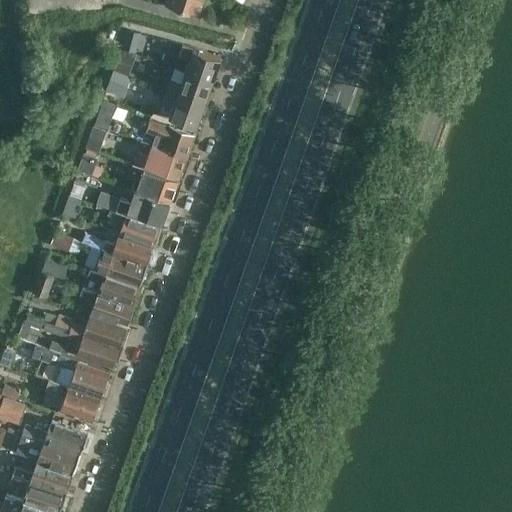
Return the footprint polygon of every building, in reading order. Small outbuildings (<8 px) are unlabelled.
[(25,0),(26,12),(38,11),(37,0),(25,0)] [(37,0),(38,11),(50,10),(49,0),(37,0)] [(49,0),(50,10),(62,9),(61,0),(49,0)] [(61,0),(62,9),(74,8),(73,0),(61,0)] [(198,14),(202,0),(166,0),(166,3),(198,14)] [(133,50),(137,32),(126,30),(121,47),(133,50)] [(185,69),(212,79),(220,56),(182,43),(178,54),(189,57),(185,69)] [(204,102),(212,79),(185,69),(181,81),(170,77),(166,88),(204,102)] [(196,125),(204,102),(166,88),(162,99),(173,103),(169,115),(196,125)] [(152,143),(186,155),(193,133),(149,118),(145,129),(156,133),(152,143)] [(178,176),(186,155),(152,143),(149,154),(139,150),(135,161),(143,164),(178,176)] [(82,151),(76,168),(91,174),(97,157),(82,151)] [(129,174),(141,178),(137,189),(170,201),(178,179),(144,167),(133,163),(129,174)] [(101,189),(96,202),(117,210),(126,213),(128,209),(163,222),(170,201),(137,189),(135,188),(131,200),(101,189)] [(74,216),(80,197),(69,193),(62,212),(74,216)] [(155,245),(161,226),(117,210),(110,229),(118,232),(155,245)] [(69,249),(73,237),(55,230),(50,242),(69,249)] [(105,239),(94,235),(94,234),(84,231),(81,240),(102,248),(111,252),(148,264),(155,245),(118,232),(115,242),(105,239)] [(141,283),(148,264),(111,252),(102,248),(96,267),(141,283)] [(45,256),(41,269),(49,272),(54,259),(45,256)] [(141,283),(96,267),(90,265),(87,273),(102,279),(98,290),(134,303),(141,283)] [(49,272),(41,269),(33,291),(45,295),(52,273),(49,272)] [(127,322),(134,303),(98,290),(83,285),(80,293),(81,294),(77,304),(127,322)] [(56,322),(70,327),(119,345),(126,325),(90,312),(86,324),(73,319),(73,317),(59,312),(56,322)] [(76,352),(112,364),(119,345),(70,327),(67,335),(80,340),(76,352)] [(106,380),(110,368),(64,352),(37,342),(34,352),(63,363),(57,379),(101,394),(102,391),(106,390),(108,382),(106,380)] [(101,394),(57,379),(51,377),(47,386),(66,393),(61,407),(93,418),(94,416),(97,415),(100,407),(98,405),(101,394)] [(27,401),(4,393),(0,405),(0,415),(20,422),(27,401)] [(23,431),(81,452),(84,444),(87,444),(90,436),(87,434),(89,431),(53,418),(48,431),(26,423),(23,431)] [(16,451),(39,459),(74,472),(81,452),(23,431),(16,451)] [(67,492),(74,472),(39,459),(34,471),(17,465),(14,473),(67,492)] [(24,498),(60,511),(67,492),(14,473),(11,481),(29,487),(24,498)] [(24,498),(8,492),(0,511),(59,511),(60,511),(24,498)]
